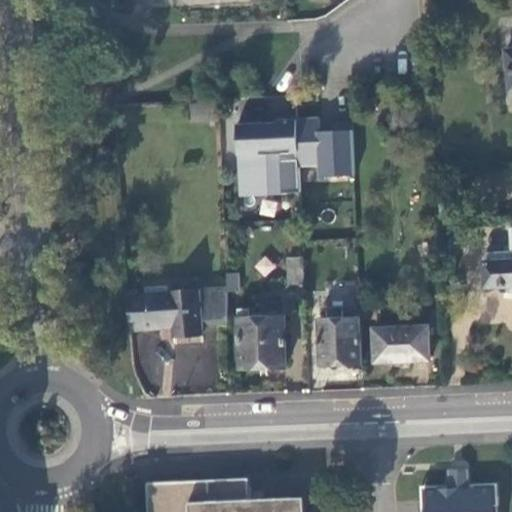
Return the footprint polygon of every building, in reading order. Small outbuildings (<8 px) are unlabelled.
[(511,17),(502,18),(510,110),(511,110),(511,17)] [(225,99),(199,100),(200,118),(226,116),(225,99)] [(315,178),(354,177),(352,128),(319,130),(319,117),(233,121),(237,196),(299,193),(298,167),(315,167),(315,178)] [(511,246),(495,248),(490,254),(492,285),(511,283),(511,246)] [(232,269),(252,268),(251,252),(231,252),(232,269)] [(267,278),(276,263),(263,255),(254,269),(267,278)] [(294,284),(309,283),(308,258),(293,258),(294,284)] [(243,273),(232,273),(232,289),(233,290),(243,289),(243,273)] [(340,300),(364,299),(364,295),(363,286),(340,287),(340,300)] [(206,323),(234,321),(233,290),(232,289),(185,291),(142,293),(142,287),(133,288),(136,328),(181,326),(182,334),(191,334),(207,333),(206,323)] [(384,316),(383,294),(369,294),(370,316),(384,316)] [(345,363),(366,363),(365,313),(356,313),(357,317),(350,318),(350,306),(334,307),(334,319),(325,319),(326,364),(345,363)] [(288,366),(285,317),(252,318),(251,308),(239,309),(242,368),(264,367),(288,366)] [(433,325),(380,327),(382,361),(408,360),(435,359),(433,325)] [(453,468),(453,477),(474,476),(474,467),(463,468),(453,468)] [(499,511),(499,506),(503,505),(502,483),(474,484),(474,476),(453,477),(453,485),(425,486),(426,509),(430,509),(429,511),(499,511)] [(307,511),(307,498),(252,500),(251,479),(229,480),(211,481),(211,487),(204,488),(204,511),(307,511)] [(157,511),(204,511),(204,488),(157,490),(157,511)]
